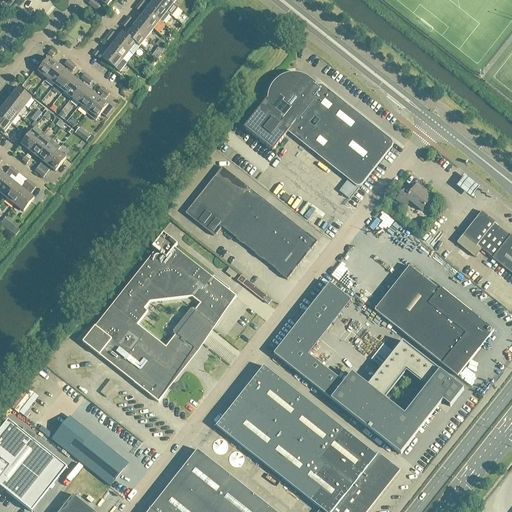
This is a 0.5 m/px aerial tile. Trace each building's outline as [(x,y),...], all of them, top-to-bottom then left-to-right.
[(178,8),(173,4),(168,0),(154,0),(153,2),(167,12),(169,15),(172,16),(178,8)] [(169,15),(167,12),(153,2),(150,6),(146,3),(143,7),(146,10),(163,23),(169,15)] [(163,23),(146,10),(140,19),(153,29),(159,34),(166,26),(163,23)] [(177,21),(182,14),(177,11),(172,18),(177,21)] [(153,29),(140,19),(136,23),(128,17),(125,21),(146,38),(153,29)] [(146,38),(125,21),(122,25),(129,31),(126,35),(128,37),(132,40),(140,46),(146,38)] [(77,51),(91,32),(78,23),(67,39),(71,42),(69,45),(77,51)] [(140,46),(132,40),(128,37),(126,35),(123,32),(116,41),(128,50),(129,52),(133,55),(139,46),(140,46)] [(129,52),(128,50),(116,41),(109,49),(122,60),(129,52)] [(122,60),(109,49),(102,58),(119,72),(126,63),(122,60)] [(46,78),(57,65),(48,58),(38,71),(46,78)] [(55,85),(65,71),(57,65),(46,78),(55,85)] [(63,92),(74,78),(65,71),(55,85),(63,92)] [(270,98),(269,101),(267,99),(243,128),(272,151),(287,132),(354,186),(356,187),(358,187),(359,187),(361,185),(391,147),(392,145),(392,143),(392,141),(390,139),(323,86),(321,85),(320,85),(318,86),(316,87),(312,84),(311,82),(310,81),(308,80),(305,78),(303,77),(302,77),(298,76),(296,76),(293,76),(290,76),(288,76),(287,77),(284,77),(282,79),(279,80),(277,82),(275,85),(274,86),(273,87),(271,90),(271,93),(270,95),(270,98)] [(72,98),(82,85),(74,78),(63,92),(72,98)] [(80,105),(91,91),(82,85),(72,98),(80,105)] [(32,98),(20,89),(18,87),(11,96),(25,107),(32,98)] [(109,104),(108,105),(104,101),(110,94),(106,90),(102,94),(99,98),(89,112),(87,114),(95,121),(101,114),(106,117),(114,108),(109,104)] [(89,112),(99,98),(91,91),(80,105),(89,112)] [(25,107),(11,96),(4,105),(18,115),(25,107)] [(18,115),(4,105),(0,110),(0,114),(11,124),(18,115)] [(62,112),(59,116),(64,120),(67,116),(62,112)] [(11,124),(0,114),(0,129),(4,133),(11,124)] [(30,151),(43,134),(42,133),(42,132),(37,128),(35,127),(21,144),(30,151)] [(79,128),(75,133),(80,138),(85,132),(79,128)] [(38,158),(49,144),(52,140),(50,139),(45,135),(43,134),(30,151),(38,158)] [(39,174),(57,151),(49,144),(38,158),(42,161),(38,167),(35,171),(39,174)] [(55,172),(66,158),(57,151),(39,174),(43,177),(46,173),(50,168),(55,172)] [(252,156),(243,166),(258,180),(267,171),(252,156)] [(0,188),(8,178),(11,174),(15,170),(10,167),(7,171),(8,171),(5,175),(0,171),(0,188)] [(222,167),(185,214),(214,236),(215,235),(216,235),(221,229),(220,228),(221,227),(237,239),(236,240),(242,245),(243,244),(255,254),(255,255),(261,260),(262,259),(277,271),(276,272),(287,280),(293,273),(292,272),(297,267),(307,255),(306,255),(311,249),(311,250),(317,242),(306,234),(222,167)] [(465,176),(457,187),(471,199),(480,188),(465,176)] [(0,193),(6,198),(17,185),(8,178),(0,188),(0,193)] [(15,205),(32,184),(27,180),(21,188),(17,185),(6,198),(15,205)] [(339,191),(348,199),(356,189),(347,182),(339,191)] [(271,193),(280,201),(289,191),(281,183),(271,193)] [(23,212),(34,198),(30,195),(36,187),(32,184),(15,205),(23,212)] [(430,198),(419,190),(421,188),(420,188),(419,190),(416,187),(417,185),(416,185),(415,186),(412,190),(406,185),(395,200),(404,207),(409,201),(421,211),(431,198),(430,198)] [(511,236),(510,235),(509,236),(494,224),(495,222),(481,212),(457,243),(475,257),(481,249),(492,258),(493,260),(496,262),(511,274),(511,236)] [(18,231),(12,226),(8,231),(15,236),(18,231)] [(175,248),(177,244),(163,233),(152,247),(156,250),(82,342),(99,356),(134,383),(158,402),(194,349),(194,348),(211,326),(212,326),(213,326),(236,296),(228,290),(230,288),(214,276),(212,278),(175,248)] [(375,256),(371,260),(393,276),(396,272),(375,256)] [(493,331),(441,289),(439,290),(409,267),(374,311),(458,376),(493,331)] [(254,311),(267,296),(241,276),(237,281),(242,285),(242,284),(258,297),(249,307),(254,311)] [(374,292),(366,305),(371,308),(379,295),(374,292)] [(303,312),(327,331),(339,316),(317,299),(305,314),(303,312)] [(273,354),(401,454),(444,400),(447,402),(446,404),(450,407),(464,390),(403,341),(402,342),(401,341),(397,347),(398,347),(368,386),(352,373),(343,384),(307,355),(319,341),(320,340),(296,321),(295,322),(297,324),(273,354)] [(370,361),(375,365),(387,350),(382,346),(370,361)] [(365,511),(399,470),(400,471),(400,470),(378,453),(376,456),(264,367),(216,426),(319,511),(318,511),(275,511),(197,450),(148,511),(365,511)] [(37,411),(29,422),(35,426),(43,416),(37,411)] [(51,420),(54,417),(45,411),(43,414),(51,420)] [(69,417),(52,440),(110,486),(128,464),(69,417)] [(0,486),(20,503),(55,459),(8,421),(0,431),(0,486)] [(223,441),(220,445),(229,451),(232,447),(223,441)] [(94,511),(73,495),(59,511),(94,511)]
